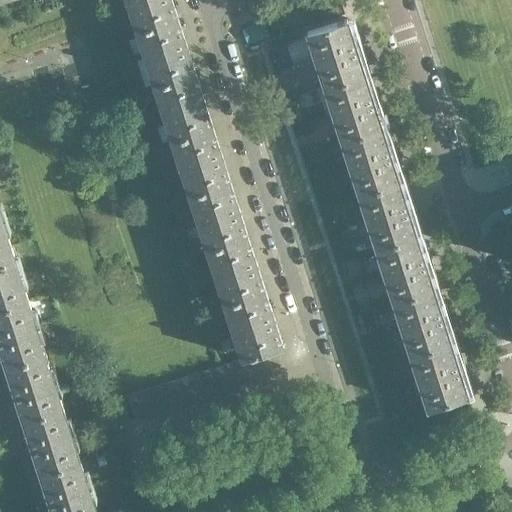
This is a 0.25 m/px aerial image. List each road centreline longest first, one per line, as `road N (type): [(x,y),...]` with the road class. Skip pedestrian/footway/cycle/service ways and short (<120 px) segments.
road 1 (residential): [(207,5),(372,503)]
road 2 (residential): [(395,0),(465,218)]
road 3 (residential): [(465,218),(511,366)]
road 4 (residential): [(372,503),(511,460)]
